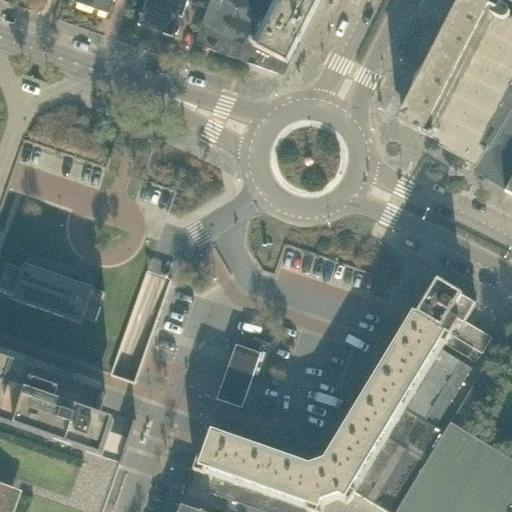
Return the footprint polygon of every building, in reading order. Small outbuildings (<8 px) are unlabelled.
[(110,15),(114,0),(78,0),(77,4),(110,15)] [(148,0),(144,16),(141,15),(140,18),(142,19),(140,25),(141,26),(141,25),(164,33),(164,34),(173,37),(173,36),(173,35),(179,17),(183,18),(189,4),(209,10),(212,0),(148,0)] [(212,0),(209,10),(202,29),(196,44),(277,73),(277,74),(278,74),(316,0),(212,0)] [(493,9),(480,2),(476,0),(466,0),(435,61),(436,61),(431,71),(433,77),(427,90),(421,92),(416,102),(415,101),(403,124),(426,136),(440,143),(438,146),(439,147),(440,146),(469,164),(476,169),(489,149),(482,145),(511,84),(511,18),(510,17),(510,13),(509,10),(507,8),(501,5),(497,3),(493,9)] [(511,84),(482,145),(489,149),(476,169),(508,188),(511,182),(511,84)] [(88,175),(103,179),(108,158),(93,154),(88,175)] [(84,277),(81,285),(25,265),(23,271),(8,265),(0,288),(0,290),(16,296),(14,301),(82,325),(85,319),(96,323),(102,307),(101,306),(105,294),(95,290),(92,289),(95,281),(84,277)] [(476,305),(463,297),(463,296),(439,281),(424,305),(420,302),(414,311),(416,314),(406,327),(325,460),(318,463),(311,465),(213,431),(203,457),(200,456),(182,507),(196,511),(213,511),(215,508),(226,511),(308,511),(311,511),(318,511),(322,502),(332,498),(340,495),(351,502),(356,493),(375,505),(375,506),(386,511),(385,511),(511,511),(511,460),(492,448),(487,445),(465,432),(451,423),(446,433),(438,428),(474,369),(447,353),(451,347),(477,363),(493,339),(492,338),(491,338),(466,323),(476,305)] [(236,351),(217,406),(241,414),(253,380),(259,382),(272,345),(255,339),(249,355),(236,351)] [(0,511),(94,511),(98,502),(100,495),(112,462),(117,464),(120,465),(121,465),(130,440),(120,436),(110,433),(102,430),(95,428),(95,427),(106,396),(10,362),(0,358),(0,511)] [(479,378),(493,386),(496,380),(483,372),(479,378)] [(489,392),(493,386),(479,378),(476,384),(489,392)] [(486,397),(489,392),(476,384),(472,389),(486,397)] [(482,403),(486,397),(472,389),(469,395),(482,403)] [(479,409),(482,403),(469,395),(465,401),(479,409)] [(475,414),(479,409),(465,401),(462,406),(475,414)] [(472,420),(475,414),(462,406),(458,412),(472,420)] [(468,426),(472,420),(458,412),(455,418),(468,426)] [(465,432),(468,426),(455,418),(451,423),(465,432)]
